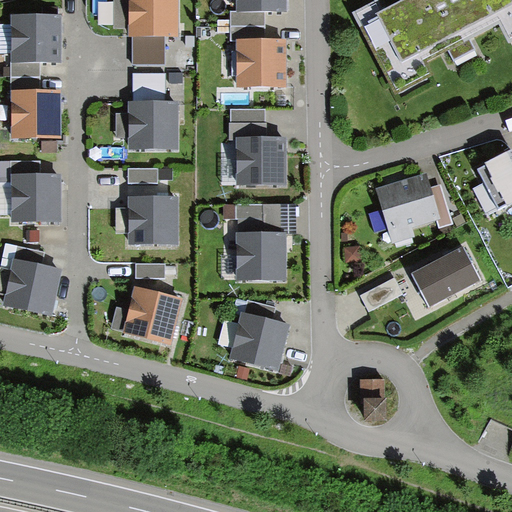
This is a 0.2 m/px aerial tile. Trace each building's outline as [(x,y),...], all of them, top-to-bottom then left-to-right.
[(178,0),(129,0),(128,40),(177,42),(178,0)] [(283,0),(233,0),(233,17),(283,19),(283,0)] [(377,0),(354,11),(397,93),(431,72),(424,60),(446,48),(452,60),(479,46),(472,33),(499,20),(510,39),(511,38),(511,0),(403,0),(385,9),(382,11),(377,0)] [(60,22),(11,21),(9,68),(59,69),(60,22)] [(283,48),(233,46),(232,93),(281,95),(283,48)] [(59,98),(9,96),(8,143),(57,145),(59,98)] [(178,109),(129,108),(127,155),(176,156),(178,109)] [(234,110),(234,139),(271,139),(272,110),(234,110)] [(285,145),(235,143),(234,190),(283,192),(285,145)] [(511,153),(481,167),(501,213),(511,207),(511,153)] [(161,169),(134,170),(135,182),(162,180),(161,169)] [(59,181),(9,179),(8,226),(57,228),(59,181)] [(426,181),(381,195),(398,249),(415,243),(411,231),(439,222),(442,231),(453,228),(440,188),(429,191),(426,181)] [(179,205),(129,203),(128,250),(177,252),(179,205)] [(241,231),(286,232),(286,205),(241,205),(241,231)] [(284,239),(235,238),(233,285),(283,286),(284,239)] [(484,285),(466,252),(416,279),(434,311),(484,285)] [(60,275),(12,263),(1,308),(49,320),(60,275)] [(179,304),(131,292),(120,337),(168,350),(179,304)] [(286,331),(238,319),(226,364),(274,376),(286,331)] [(368,430),(392,429),(390,378),(366,379),(368,430)]
